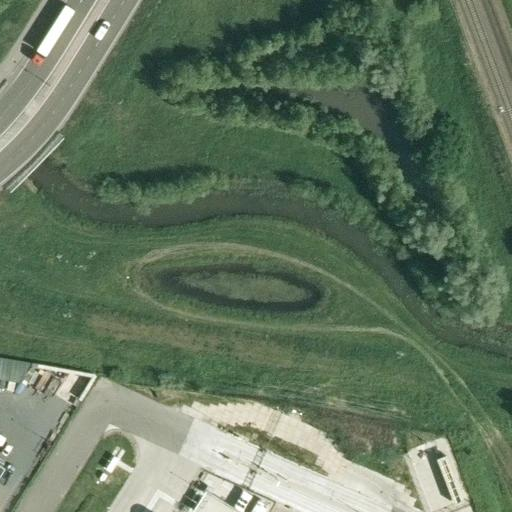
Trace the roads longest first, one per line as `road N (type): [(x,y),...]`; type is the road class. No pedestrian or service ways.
road 1 (unclassified): [(0,170),(41,129),(122,0)]
road 2 (unclassified): [(78,0),(0,120)]
